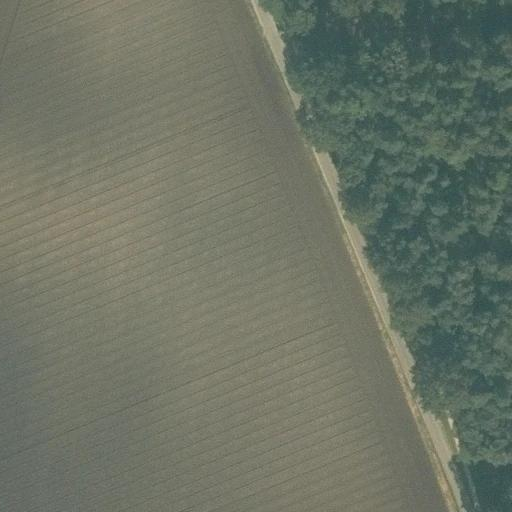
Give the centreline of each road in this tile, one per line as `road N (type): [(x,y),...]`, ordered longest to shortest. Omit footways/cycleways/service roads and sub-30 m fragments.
road 1 (unclassified): [(255,0),(467,511)]
road 2 (track): [(482,0),(286,25)]
